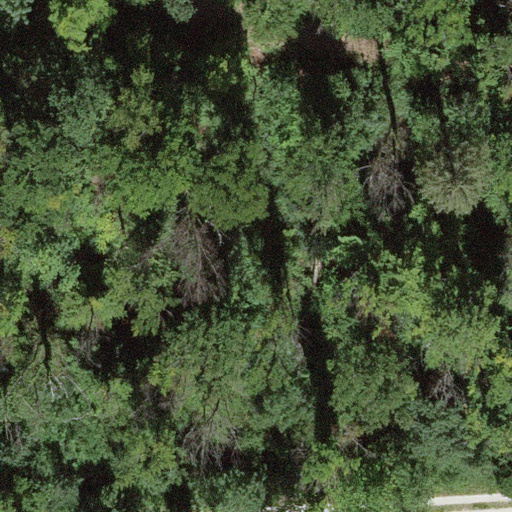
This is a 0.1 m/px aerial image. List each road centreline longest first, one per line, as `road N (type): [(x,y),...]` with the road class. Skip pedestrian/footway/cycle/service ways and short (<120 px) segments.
road 1 (track): [(306,0),(511,34)]
road 2 (track): [(322,511),(511,490)]
